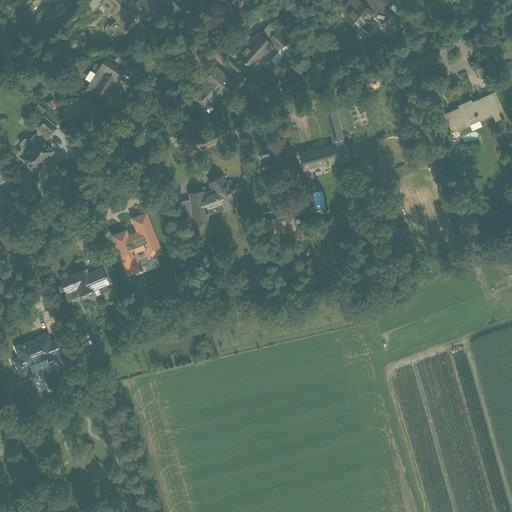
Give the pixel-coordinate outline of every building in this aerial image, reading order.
[(112,33),(119,39),(142,16),(146,20),(160,6),(154,0),(138,0),(126,12),(115,0),(103,0),(100,3),(116,20),(109,27),(114,32),(112,33)] [(347,0),(340,10),(367,33),(373,26),(367,21),(372,16),(375,19),(383,25),(384,24),(383,23),(391,14),(375,0),(347,0)] [(47,19),(53,25),(68,10),(61,4),(47,19)] [(169,10),(172,14),(179,8),(175,4),(169,10)] [(269,38),(280,47),(287,39),(276,30),(269,38)] [(236,54),(254,70),(274,47),(258,32),(248,44),(246,43),(236,54)] [(86,87),(103,99),(116,81),(125,68),(116,62),(117,61),(107,54),(86,87)] [(206,78),(207,79),(192,97),(205,109),(215,98),(214,97),(230,80),(216,67),(206,78)] [(231,82),(241,90),(249,81),(239,72),(231,82)] [(446,114),(444,115),(448,123),(450,123),(453,131),(492,114),(494,121),(500,118),(490,94),(479,99),(478,98),(477,98),(478,100),(462,107),(461,104),(458,105),(459,107),(446,113),(446,114)] [(62,104),(62,108),(64,118),(80,116),(77,97),(67,99),(67,103),(62,104)] [(81,101),(86,109),(92,106),(87,97),(81,101)] [(52,99),(47,103),(52,109),(57,105),(52,99)] [(259,107),(253,112),(256,117),(263,112),(259,107)] [(299,154),(302,163),(303,169),(327,163),(327,165),(350,159),(345,140),(344,140),(339,119),(338,120),(335,110),(325,113),(333,144),(299,154)] [(28,164),(28,167),(32,170),(34,170),(35,170),(36,171),(53,151),(52,150),(52,151),(43,143),(47,137),(48,138),(56,128),(43,116),(35,126),(41,132),(36,137),(37,139),(32,144),(28,141),(25,141),(21,145),(22,148),(26,151),(21,157),(20,158),(21,158),(28,164)] [(213,190),(203,193),(203,191),(189,193),(194,225),(209,223),(208,214),(223,209),(224,211),(237,204),(222,176),(209,183),(213,190)] [(0,223),(8,214),(1,208),(10,198),(0,189),(0,223)] [(112,236),(127,274),(141,269),(136,258),(146,254),(148,258),(161,253),(145,213),(132,219),(138,233),(128,237),(125,231),(112,236)] [(304,215),(294,217),(296,225),(305,224),(304,215)] [(397,224),(392,225),(396,242),(402,240),(397,224)] [(60,279),(64,289),(69,300),(108,284),(102,269),(88,275),(85,269),(60,279)] [(15,347),(19,357),(13,360),(20,377),(32,373),(29,366),(46,358),(47,361),(56,358),(59,366),(72,361),(62,336),(50,341),(47,334),(15,347)]
